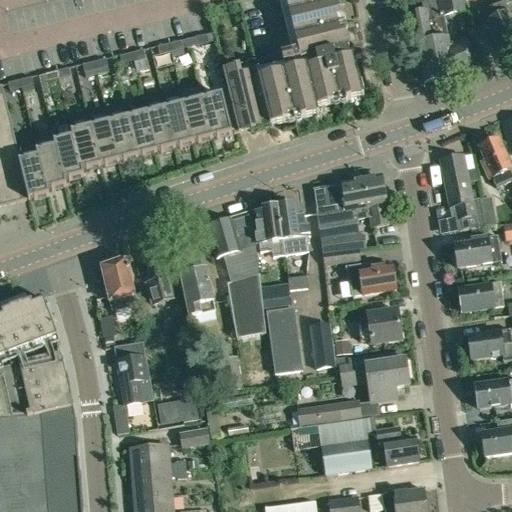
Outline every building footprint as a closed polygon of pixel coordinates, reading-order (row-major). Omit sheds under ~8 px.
[(240,77),(238,67),(223,71),(229,96),(237,136),(269,128),(318,116),(316,110),(362,98),(361,92),(353,58),(350,59),(335,0),(284,0),(301,69),(250,81),(248,75),(240,77)] [(434,0),(438,20),(466,15),(462,0),(434,0)] [(499,18),(496,11),(484,16),(487,23),(481,25),(487,39),(491,38),(499,55),(511,49),(511,24),(507,14),(499,18)] [(429,30),(426,20),(425,14),(409,17),(412,33),(429,30)] [(450,53),(449,49),(447,40),(444,27),(436,29),(434,18),(426,20),(429,30),(431,30),(436,56),(450,53)] [(442,81),(436,56),(431,30),(429,30),(412,33),(423,84),(442,81)] [(207,39),(194,41),(196,50),(209,47),(207,39)] [(436,56),(442,81),(454,79),(454,78),(471,71),(474,67),(470,46),(465,43),(449,49),(450,53),(436,56)] [(169,48),(171,56),(183,53),(181,45),(169,48)] [(171,56),(169,48),(157,50),(160,59),(171,56)] [(144,54),(132,57),(134,65),(146,62),(144,54)] [(134,65),(132,57),(120,60),(122,68),(134,65)] [(96,66),(98,75),(110,72),(107,64),(96,66)] [(98,75),(96,66),(84,69),(86,78),(98,75)] [(59,76),(61,84),(73,81),(71,73),(59,76)] [(61,84),(59,76),(47,79),(49,87),(61,84)] [(22,85),(24,94),(35,91),(33,83),(22,85)] [(24,94),(22,85),(10,88),(12,96),(24,94)] [(0,208),(29,202),(29,200),(2,88),(0,88),(0,208)] [(229,96),(202,103),(211,142),(237,136),(229,96)] [(183,107),(193,147),(211,142),(202,103),(183,107)] [(183,107),(165,112),(174,151),(193,147),(183,107)] [(146,117),(155,156),(174,151),(165,112),(146,117)] [(146,117),(127,122),(136,161),(155,156),(146,117)] [(109,126),(118,166),(136,161),(127,122),(109,126)] [(109,126),(91,131),(100,170),(118,166),(109,126)] [(72,135),(83,179),(84,179),(83,174),(100,170),(91,131),(72,135)] [(73,140),(55,145),(65,189),(66,189),(65,184),(83,179),(72,135),(71,136),(73,140)] [(498,142),(478,151),(484,165),(481,166),(487,182),(491,181),(496,191),(511,184),(511,176),(511,171),(498,142)] [(55,150),(37,154),(47,198),(48,198),(47,193),(65,189),(55,145),(54,145),(55,150)] [(29,202),(47,198),(37,154),(36,154),(37,159),(22,163),(31,200),(29,200),(29,202)] [(457,221),(477,218),(474,204),(471,205),(462,159),(440,164),(449,210),(455,209),(457,221)] [(313,193),(320,244),(348,240),(346,228),(357,226),(356,222),(369,220),(370,231),(388,228),(384,208),(385,208),(380,182),(376,179),(340,186),(340,188),(313,193)] [(277,210),(283,253),(284,259),(308,256),(306,240),(309,239),(307,228),(304,229),(301,210),(293,212),(292,208),(277,210)] [(491,208),(480,210),(484,230),(495,228),(491,208)] [(283,253),(277,210),(262,213),(262,216),(254,217),(256,235),(253,236),(255,248),(258,247),(259,256),(283,253)] [(215,262),(223,260),(230,287),(258,279),(255,250),(250,218),(206,232),(215,262)] [(511,228),(503,229),(505,245),(511,244),(511,228)] [(363,238),(348,240),(320,244),(322,256),(358,252),(364,251),(363,238)] [(459,272),(490,267),(488,254),(498,253),(496,240),(486,242),(485,240),(472,242),(473,245),(455,248),(459,272)] [(169,281),(173,280),(164,249),(143,255),(152,286),(145,288),(151,309),(175,302),(172,293),(169,281)] [(359,265),(358,252),(322,256),(323,269),(359,265)] [(126,262),(101,271),(111,314),(137,308),(126,262)] [(352,300),(395,293),(392,268),(371,271),(371,266),(345,270),(347,284),(349,284),(352,300)] [(188,320),(214,315),(212,305),(205,273),(179,279),(188,320)] [(307,278),(287,280),(289,292),(309,290),(307,278)] [(493,311),(503,310),(500,286),(489,288),(489,287),(459,292),(462,317),(493,312),(493,311)] [(263,295),(265,312),(291,309),(289,291),(263,295)] [(0,315),(27,305),(26,301),(24,300),(22,299),(20,300),(0,307),(0,315)] [(0,511),(80,511),(72,409),(59,352),(57,340),(41,300),(0,315),(0,511)] [(274,378),(302,374),(293,311),(266,315),(274,378)] [(371,347),(401,343),(396,313),(367,317),(368,329),(358,330),(360,345),(370,343),(371,347)] [(309,328),(315,372),(335,370),(329,325),(309,328)] [(148,344),(158,341),(154,329),(144,332),(148,344)] [(502,365),(511,363),(511,345),(509,333),(499,334),(468,338),(471,364),(501,359),(502,365)] [(334,343),(336,358),(352,356),(351,347),(347,347),(347,342),(334,343)] [(149,383),(142,345),(132,347),(135,361),(115,364),(123,409),(143,405),(139,384),(149,383)] [(408,388),(404,363),(403,353),(347,361),(348,368),(338,369),(341,390),(367,386),(370,407),(395,403),(393,390),(408,388)] [(224,395),(240,393),(235,361),(219,364),(224,395)] [(509,407),(511,406),(511,382),(506,383),(475,387),(478,412),(509,408),(509,407)] [(358,403),(316,409),(296,412),(299,430),(319,427),(361,421),(358,403)] [(160,429),(179,426),(175,406),(156,409),(160,429)] [(365,437),(375,436),(375,434),(373,421),(308,431),(309,438),(319,437),(325,479),(370,472),(365,437)] [(511,430),(481,435),(485,461),(511,456),(511,430)] [(398,431),(375,434),(375,436),(377,447),(383,446),(386,470),(418,465),(415,441),(400,443),(398,431)] [(207,447),(205,433),(180,437),(182,451),(207,447)] [(131,478),(186,473),(185,464),(176,465),(173,468),(169,468),(168,449),(129,452),(131,478)] [(186,473),(131,478),(133,502),(172,499),(170,481),(174,481),(177,482),(187,482),(186,473)] [(383,511),(425,511),(423,492),(382,497),(383,511)] [(172,511),(172,499),(133,502),(133,511),(172,511)] [(329,511),(357,511),(356,500),(329,504),(329,511)]
